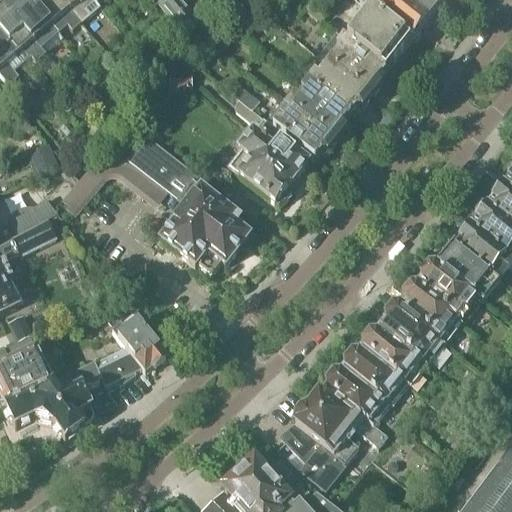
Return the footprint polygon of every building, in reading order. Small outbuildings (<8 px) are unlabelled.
[(59,37),(27,0),(13,0),(4,8),(12,19),(13,18),(24,31),(21,33),(32,45),(34,44),(45,58),(54,50),(50,45),(59,37)] [(27,0),(59,37),(67,30),(71,36),(81,27),(69,13),(68,14),(57,1),(58,0),(27,0)] [(89,0),(58,0),(57,1),(68,14),(69,13),(81,27),(99,12),(96,8),(89,0)] [(104,0),(89,0),(96,8),(104,0)] [(186,42),(199,26),(177,0),(165,0),(157,8),(186,42)] [(407,0),(402,7),(393,0),(362,0),(357,6),(370,17),(410,48),(436,15),(416,0),(407,0)] [(447,0),(393,0),(402,7),(407,0),(416,0),(436,15),(447,0)] [(300,12),(320,27),(329,17),(309,1),(300,12)] [(12,19),(4,8),(0,11),(0,41),(23,68),(30,61),(35,67),(45,58),(34,44),(32,45),(21,33),(24,31),(13,18),(12,19)] [(237,14),(225,8),(219,14),(230,21),(237,14)] [(410,48),(370,17),(345,48),(386,79),(410,48)] [(201,31),(206,36),(217,23),(212,18),(201,31)] [(222,43),(212,35),(205,43),(214,51),(222,43)] [(335,39),(317,61),(371,105),(380,93),(379,88),(386,79),(345,48),(335,39)] [(23,68),(0,41),(0,81),(8,90),(14,85),(18,82),(13,76),(23,68)] [(169,78),(169,96),(178,96),(178,92),(186,92),(192,92),(192,69),(178,60),(162,78),(169,78)] [(58,61),(51,67),(61,79),(68,74),(58,61)] [(371,105),(317,61),(300,83),(350,124),(356,116),(362,115),(371,105)] [(139,95),(155,77),(146,65),(127,81),(139,95)] [(350,124),(300,83),(282,105),(336,148),(345,137),(344,132),(350,124)] [(39,115),(14,85),(8,90),(33,120),(39,115)] [(116,103),(123,112),(138,95),(134,92),(132,95),(126,91),(116,103)] [(251,117),(260,105),(240,91),(233,100),(232,102),(237,106),(251,117)] [(1,95),(0,95),(0,117),(15,111),(1,95)] [(237,106),(232,102),(224,95),(220,99),(234,111),(237,106)] [(111,105),(103,114),(113,123),(121,114),(111,105)] [(336,148),(282,105),(264,128),(272,134),(315,168),(321,160),(327,160),(336,148)] [(251,117),(237,106),(234,111),(234,117),(249,128),(254,127),(259,131),(254,137),(251,135),(245,136),(235,149),(235,156),(240,159),(229,173),(278,213),(280,212),(284,209),(286,207),(288,205),(289,202),(290,201),(291,199),(291,196),(289,194),(308,169),(280,146),(274,152),(263,144),(272,134),(264,128),(251,117)] [(8,129),(15,141),(31,132),(24,120),(8,129)] [(109,131),(100,123),(87,136),(96,144),(109,131)] [(73,134),(66,125),(58,131),(65,140),(73,134)] [(160,247),(186,267),(194,273),(197,270),(206,276),(207,277),(209,278),(210,278),(212,277),(214,277),(214,276),(216,275),(220,269),(225,272),(248,241),(236,232),(242,224),(199,191),(194,187),(197,182),(145,142),(126,166),(167,197),(177,204),(175,206),(186,214),(160,247)] [(58,172),(48,148),(26,158),(36,181),(58,172)] [(98,167),(92,170),(60,204),(66,210),(64,212),(73,220),(106,183),(113,181),(120,184),(157,211),(167,197),(126,166),(118,163),(108,163),(98,167)] [(508,183),(503,190),(511,196),(511,170),(506,178),(508,183)] [(259,214),(222,186),(216,194),(252,223),(259,214)] [(491,204),(487,210),(511,229),(511,196),(503,190),(497,190),(490,199),(491,204)] [(0,230),(0,249),(46,226),(57,220),(44,204),(33,213),(23,213),(16,215),(9,222),(6,228),(0,230)] [(511,229),(487,210),(486,210),(481,210),(474,219),(475,225),(470,231),(511,262),(511,229)] [(4,270),(19,262),(55,244),(46,226),(0,249),(0,323),(19,314),(7,290),(14,287),(6,271),(5,272),(4,270)] [(459,245),(453,252),(500,286),(511,271),(511,262),(470,231),(464,231),(457,240),(459,245)] [(500,286),(453,252),(448,252),(441,261),(442,266),(437,273),(482,308),(500,286)] [(417,295),(462,330),(480,309),(434,273),(428,274),(421,282),(422,288),(417,295)] [(462,330),(417,295),(416,294),(409,294),(403,303),(404,309),(399,316),(445,351),(462,330)] [(128,310),(104,320),(112,332),(134,318),(128,310)] [(386,326),(380,335),(426,371),(427,371),(445,351),(399,316),(398,315),(392,315),(385,323),(386,326)] [(17,346),(32,339),(23,320),(8,327),(17,346)] [(111,338),(121,350),(141,375),(145,380),(151,374),(152,375),(166,364),(131,322),(111,338)] [(426,371),(380,335),(375,341),(374,340),(368,340),(361,349),(362,354),(408,391),(409,392),(426,371)] [(8,351),(13,363),(36,353),(30,341),(8,351)] [(52,388),(4,410),(15,433),(34,424),(53,429),(65,446),(85,432),(83,430),(90,426),(92,420),(90,414),(81,392),(89,389),(91,391),(99,387),(99,384),(101,383),(105,392),(117,386),(119,391),(135,380),(135,378),(141,375),(121,350),(94,372),(92,368),(52,388)] [(4,410),(52,388),(44,371),(36,353),(13,363),(9,365),(0,369),(0,407),(2,406),(4,410)] [(0,354),(0,369),(9,365),(4,353),(0,354)] [(408,391),(362,354),(357,361),(356,360),(350,360),(344,369),(345,374),(391,411),(408,391)] [(391,411),(345,374),(340,381),(339,380),(333,380),(326,389),(328,394),(374,431),(391,411)] [(374,431),(328,394),(322,402),(319,400),(318,400),(317,400),(307,414),(302,416),(300,417),(299,418),(297,420),(296,422),(296,423),(295,425),(295,427),(295,429),(279,442),(305,469),(299,478),(324,498),(359,454),(348,445),(355,436),(378,454),(388,442),(374,431)] [(483,398),(476,408),(487,414),(493,404),(483,398)] [(485,416),(470,405),(463,414),(477,425),(485,416)] [(473,444),(460,434),(452,445),(465,454),(473,444)] [(511,511),(511,451),(466,511),(511,511)] [(271,474),(258,460),(251,466),(248,466),(243,470),(243,474),(224,491),(242,511),(320,511),(307,496),(305,498),(301,493),(302,492),(279,466),(271,474)] [(235,511),(223,498),(207,511),(235,511)] [(184,511),(174,500),(165,509),(168,511),(184,511)]
